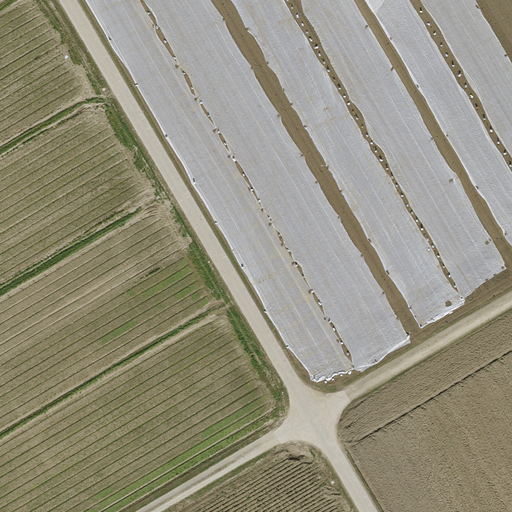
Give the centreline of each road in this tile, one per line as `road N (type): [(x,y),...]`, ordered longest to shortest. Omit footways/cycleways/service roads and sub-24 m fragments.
road 1 (unclassified): [(69,0),(371,511)]
road 2 (track): [(156,511),(511,300)]
